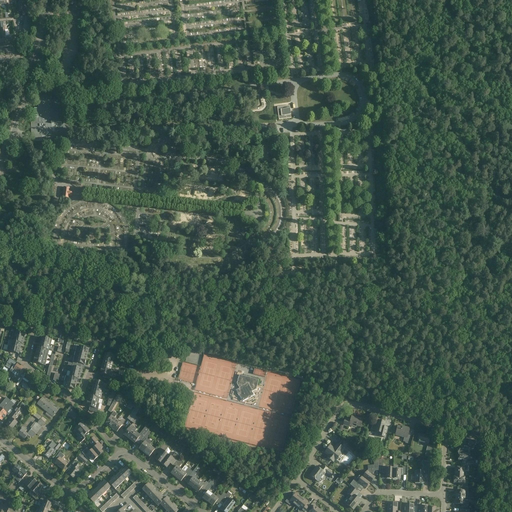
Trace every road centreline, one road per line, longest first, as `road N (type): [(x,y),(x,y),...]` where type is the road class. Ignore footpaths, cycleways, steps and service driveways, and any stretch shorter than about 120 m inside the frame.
road 1 (residential): [(442,494),(442,427),(349,403),(340,405),(295,479)]
road 2 (unclassified): [(0,315),(178,360)]
